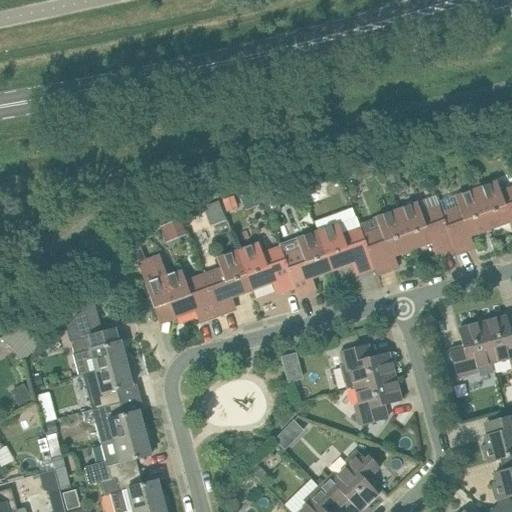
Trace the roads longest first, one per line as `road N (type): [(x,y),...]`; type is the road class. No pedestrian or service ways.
road 1 (primary): [(458,0),(225,61),(0,104)]
road 2 (residential): [(400,301),(176,366),(170,392),(202,511)]
road 3 (residential): [(396,511),(438,470),(441,450),(400,301)]
